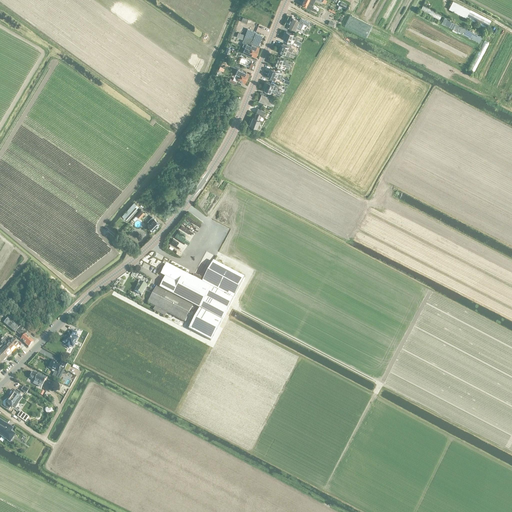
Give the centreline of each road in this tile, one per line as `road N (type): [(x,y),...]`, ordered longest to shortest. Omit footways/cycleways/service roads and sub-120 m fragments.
road 1 (tertiary): [(0,386),(184,205),(236,127),(287,0)]
road 2 (track): [(511,245),(382,179),(369,203),(236,127)]
road 3 (track): [(201,247),(249,271),(231,306),(379,384),(375,392)]
